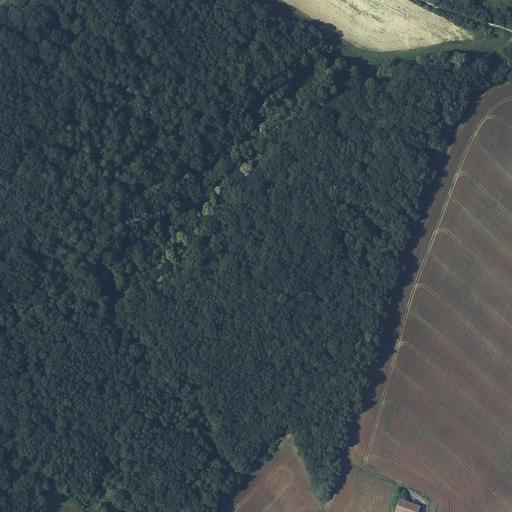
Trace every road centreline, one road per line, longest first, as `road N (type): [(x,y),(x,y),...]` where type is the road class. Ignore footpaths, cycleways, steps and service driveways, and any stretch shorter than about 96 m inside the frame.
road 1 (track): [(323,511),(451,137),(474,98),(511,78)]
road 2 (track): [(340,473),(338,441),(388,268),(402,255),(426,152),(457,86),(511,62)]
